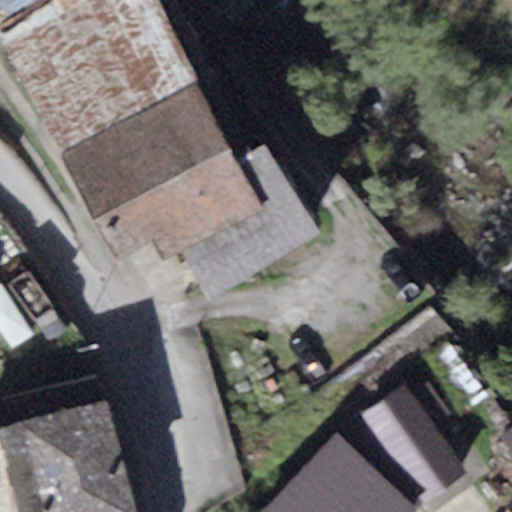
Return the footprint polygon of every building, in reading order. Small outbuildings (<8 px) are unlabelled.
[(0,0),(0,34),(94,221),(230,150),(158,0),(0,0)] [(323,233),(270,148),(237,163),(263,213),(183,254),(211,300),(323,233)] [(183,254),(263,213),(237,163),(230,150),(94,221),(116,264),(152,245),(162,265),(183,254)] [(425,509),(470,474),(436,426),(451,415),(431,383),(413,394),(408,387),(365,416),(339,430),(425,509)] [(135,511),(106,402),(0,430),(0,511),(135,511)] [(263,511),(422,511),(425,509),(339,430),(263,511)]
